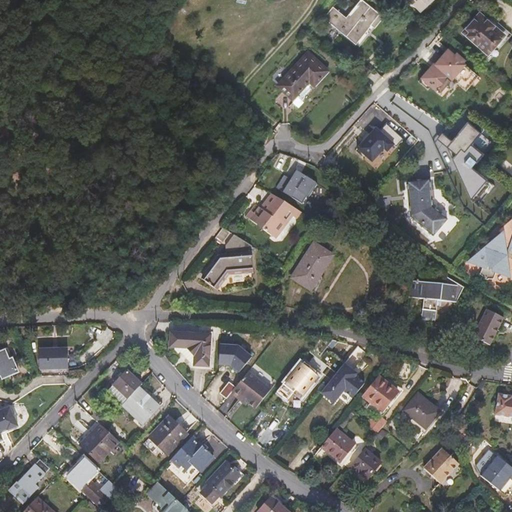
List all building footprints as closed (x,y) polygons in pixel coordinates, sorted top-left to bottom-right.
[(362,0),(349,17),(335,6),(325,18),(358,44),(372,26),(376,29),(385,16),(364,0),(362,0)] [(407,8),(411,4),(406,0),(403,0),(401,3),(407,8)] [(411,0),(422,12),(434,0),(411,0)] [(506,35),(482,14),(466,33),(491,54),(506,35)] [(466,59),(451,47),(442,58),(441,57),(419,82),(428,90),(430,88),(443,99),(458,82),(468,90),(480,75),(464,61),(466,59)] [(330,71),(311,53),(280,85),(298,100),(299,99),(301,102),(330,71)] [(375,70),(366,62),(356,73),(365,82),(375,70)] [(381,114),(373,106),(360,120),(368,128),(381,114)] [(469,119),(453,138),(447,132),(441,139),(448,144),(472,196),(474,198),(490,180),(471,164),(493,139),(469,119)] [(403,137),(387,123),(373,140),(389,154),(403,137)] [(407,154),(418,142),(410,136),(399,149),(405,154),(406,153),(407,154)] [(285,174),(277,187),(306,204),(319,181),(297,169),(292,178),(285,174)] [(271,179),(266,176),(262,183),(266,186),(271,179)] [(431,178),(408,180),(411,216),(435,234),(449,218),(434,207),(433,205),(433,197),(429,197),(428,189),(432,189),(431,178)] [(297,219),(302,212),(272,193),(267,203),(269,204),(265,210),(262,208),(254,221),(267,229),(266,232),(277,240),(285,228),(284,227),(291,215),(297,219)] [(333,221),(325,216),(323,220),(330,225),(333,221)] [(511,220),(500,230),(506,237),(496,245),(494,243),(473,261),(486,266),(484,274),(486,275),(488,276),(487,277),(489,278),(491,279),(491,278),(496,278),(499,270),(511,275),(511,270),(508,250),(503,249),(501,254),(496,252),(497,251),(497,249),(499,247),(508,239),(511,244),(511,220)] [(250,251),(252,246),(236,235),(228,247),(230,254),(224,256),(222,261),(219,259),(207,278),(212,281),(210,283),(217,287),(218,286),(225,290),(236,272),(238,274),(248,271),(247,269),(257,266),(254,252),(250,253),(250,251)] [(334,256),(316,244),(294,278),(316,291),(325,277),(322,275),(334,256)] [(439,300),(457,302),(465,287),(449,277),(443,273),(442,284),(408,281),(406,297),(424,299),(423,319),(437,320),(439,300)] [(504,318),(488,309),(474,336),(491,344),(504,318)] [(210,368),(211,336),(171,334),(170,349),(178,349),(194,366),(195,367),(197,367),(210,368)] [(42,370),(70,374),(73,347),(45,344),(42,370)] [(0,376),(1,376),(3,379),(20,371),(14,358),(11,359),(7,350),(0,352),(0,376)] [(237,383),(245,371),(233,363),(225,376),(237,383)] [(355,371),(346,363),(323,392),(336,403),(341,397),(340,391),(345,391),(354,398),(367,383),(358,376),(354,373),(355,371)] [(320,379),(301,364),(284,386),(302,400),(320,379)] [(20,371),(3,379),(4,381),(21,373),(20,371)] [(124,406),(143,386),(128,372),(109,392),(124,406)] [(272,390),(249,372),(232,394),(246,406),(248,404),(256,410),(272,390)] [(400,393),(380,377),(363,397),(384,414),(400,393)] [(164,405),(143,386),(124,406),(144,425),(164,405)] [(511,394),(500,393),(497,413),(511,415),(511,394)] [(441,413),(419,394),(405,412),(427,430),(441,413)] [(19,429),(16,419),(17,416),(15,411),(12,410),(0,414),(0,441),(3,440),(1,434),(8,431),(9,433),(19,429)] [(355,416),(351,413),(341,425),(344,428),(355,416)] [(377,434),(387,422),(378,415),(368,427),(377,434)] [(188,435),(170,418),(151,438),(169,456),(188,435)] [(104,427),(101,425),(82,445),(101,463),(120,442),(104,427)] [(337,429),(321,450),(340,464),(345,458),(348,460),(355,451),(352,449),(356,445),(337,429)] [(205,446),(195,436),(175,459),(189,472),(196,464),(203,471),(217,455),(206,445),(205,446)] [(475,465),(483,471),(497,455),(490,448),(475,465)] [(382,464),(365,450),(352,467),(362,475),(360,479),(366,484),(382,464)] [(460,465),(444,450),(425,470),(441,485),(460,465)] [(511,480),(511,468),(497,457),(481,476),(501,492),(511,480)] [(99,471),(86,459),(69,478),(102,509),(104,508),(115,495),(120,490),(114,485),(110,482),(101,491),(90,480),(99,471)] [(50,469),(41,460),(19,484),(18,483),(11,492),(24,504),(39,489),(36,485),(50,470),(50,469)] [(242,477),(227,463),(208,484),(210,486),(203,493),(213,502),(220,495),(222,497),(242,477)] [(352,467),(349,470),(360,479),(362,475),(352,467)] [(190,511),(181,504),(159,483),(149,495),(166,511),(165,511),(190,511)] [(115,495),(104,508),(108,511),(113,511),(122,502),(115,495)] [(289,511),(272,497),(259,511),(289,511)] [(53,511),(38,498),(25,511),(53,511)]
